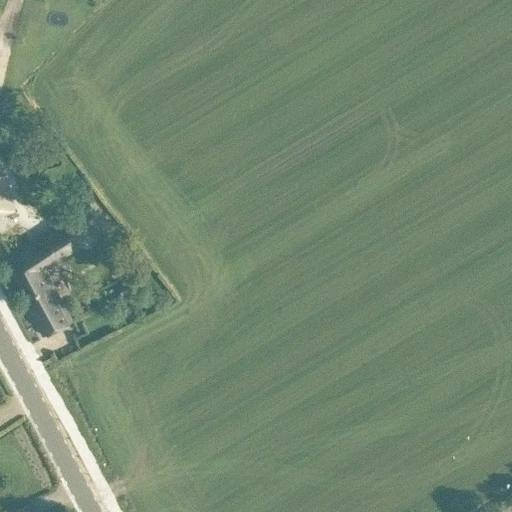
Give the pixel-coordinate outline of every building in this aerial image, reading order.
[(0,210),(0,211),(0,209),(0,199),(9,196),(0,176),(0,210)] [(58,224),(7,259),(25,294),(21,295),(42,334),(60,324),(71,318),(43,265),(74,244),(71,240),(95,224),(100,231),(110,224),(89,199),(57,221),(58,224)] [(53,201),(39,209),(49,226),(63,217),(53,201)] [(39,209),(36,212),(35,210),(22,217),(33,235),(49,226),(39,209)] [(148,281),(142,270),(117,283),(122,295),(148,281)]
